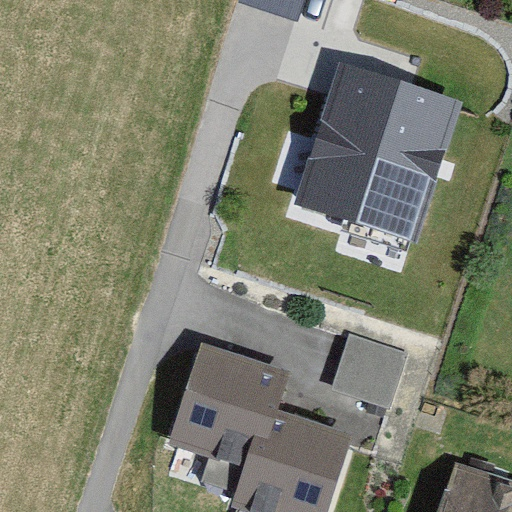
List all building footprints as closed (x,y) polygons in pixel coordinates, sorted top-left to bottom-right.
[(244,0),(299,18),(304,0),(244,0)] [(461,94),(342,57),(297,203),(415,240),(461,94)] [(332,387),(390,407),(409,353),(351,332),(332,387)] [(289,367),(200,340),(170,437),(244,459),(254,428),(269,433),(277,404),(289,367)] [(326,511),(353,427),(277,404),(269,433),(254,428),(231,501),(268,511),(326,511)] [(511,511),(511,480),(455,462),(438,511),(511,511)]
